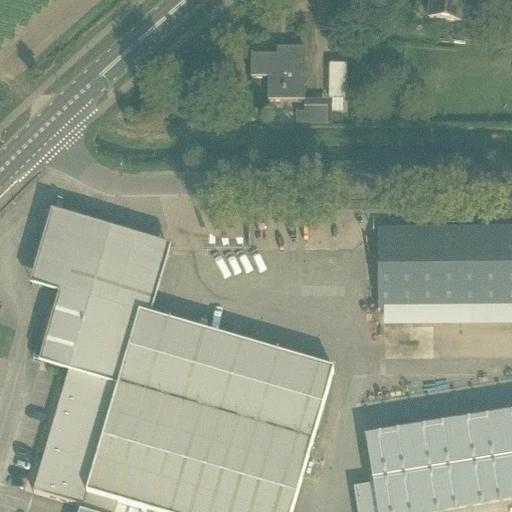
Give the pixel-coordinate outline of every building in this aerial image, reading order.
[(461,24),(464,0),(431,0),(429,20),(461,24)] [(268,80),(268,102),(305,103),(306,51),(287,51),(287,58),(253,57),(253,55),(252,55),(251,79),(268,80)] [(328,102),(346,102),(346,66),(329,66),(328,102)] [(363,74),(373,75),(373,66),(363,66),(363,74)] [(511,310),(511,229),(378,231),(378,312),(511,310)] [(117,511),(119,507),(136,511),(293,511),(334,373),(150,320),(150,319),(60,296),(45,347),(38,344),(33,361),(41,363),(41,364),(68,372),(34,495),(83,509),(81,511),(117,511)] [(356,511),(461,511),(511,504),(511,415),(365,438),(373,487),(353,490),(356,511)]
